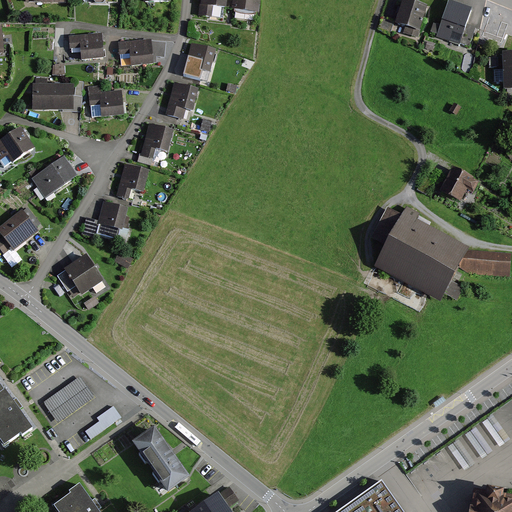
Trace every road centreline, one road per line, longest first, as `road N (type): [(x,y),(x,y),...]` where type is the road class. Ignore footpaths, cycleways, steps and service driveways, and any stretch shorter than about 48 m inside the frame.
road 1 (residential): [(186,0),(179,49),(24,298)]
road 2 (residential): [(24,298),(284,511)]
road 3 (residential): [(511,366),(304,511)]
